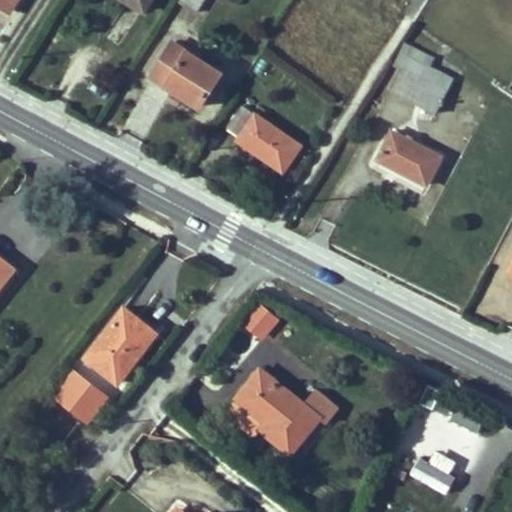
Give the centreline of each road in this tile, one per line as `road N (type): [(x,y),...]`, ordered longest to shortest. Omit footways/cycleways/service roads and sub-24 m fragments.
road 1 (residential): [(58,511),(259,249)]
road 2 (secondary): [(259,249),(0,109)]
road 3 (secondary): [(511,377),(259,249)]
